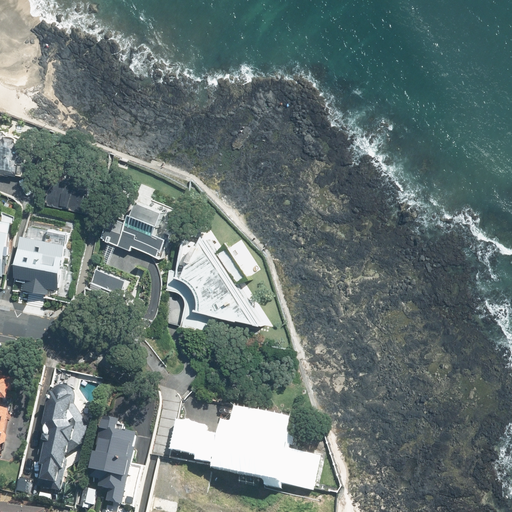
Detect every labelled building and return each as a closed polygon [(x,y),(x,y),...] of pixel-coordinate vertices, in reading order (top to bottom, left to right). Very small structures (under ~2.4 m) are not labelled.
[(0,171),(21,176),(28,145),(22,139),(23,135),(12,133),(9,131),(4,130),(0,130),(0,171)] [(51,204),(91,212),(98,179),(58,170),(51,204)] [(113,213),(104,237),(134,249),(136,245),(162,256),(164,250),(166,251),(172,237),(113,213)] [(0,272),(6,273),(13,230),(0,228),(0,272)] [(186,295),(243,257),(231,239),(221,251),(209,233),(205,241),(189,236),(182,270),(173,269),(170,289),(179,291),(183,292),(186,295)] [(52,287),(62,289),(72,242),(28,234),(18,280),(28,282),(27,289),(51,293),(52,287)] [(243,257),(186,295),(188,298),(188,302),(188,306),(183,326),(218,332),(222,313),(268,323),(241,282),(255,277),(243,257)] [(133,281),(99,267),(93,282),(127,296),(133,281)] [(0,458),(2,457),(4,457),(7,446),(10,443),(12,437),(9,433),(14,410),(6,408),(7,400),(12,401),(14,392),(17,393),(20,380),(5,376),(6,372),(0,370),(0,458)] [(58,387),(54,392),(54,395),(52,396),(49,407),(52,410),(52,412),(50,421),(48,426),(50,428),(49,430),(49,432),(50,433),(51,435),(52,436),(52,437),(50,436),(49,441),(45,440),(42,456),(46,457),(40,486),(65,492),(74,452),(88,443),(92,426),(77,404),(79,397),(77,392),(74,387),(68,384),(63,385),(58,387)] [(110,501),(127,505),(142,435),(121,431),(123,420),(108,417),(95,477),(102,479),(100,486),(113,489),(110,501)] [(234,458),(233,464),(276,473),(279,459),(283,460),(287,438),(284,437),(286,424),(267,420),(266,425),(242,420),(240,428),(230,426),(227,441),(203,435),(204,429),(182,425),(177,448),(222,457),(223,453),(230,454),(229,457),(234,458)] [(262,511),(268,488),(195,470),(185,511),(262,511)] [(96,505),(100,490),(87,488),(83,507),(91,508),(92,504),(96,505)] [(178,511),(181,502),(153,496),(149,511),(178,511)] [(2,497),(0,497),(0,511),(50,511),(51,510),(14,506),(14,504),(1,503),(2,497)]
